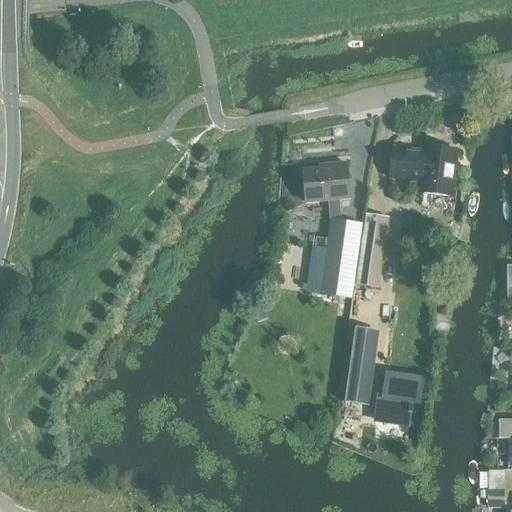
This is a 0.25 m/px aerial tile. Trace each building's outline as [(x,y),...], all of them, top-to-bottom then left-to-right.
[(462,118),(470,117),(468,109),(460,110),(462,118)] [(419,194),(453,199),(459,149),(423,144),(423,150),(393,146),(389,180),(420,184),(419,194)] [(303,163),(306,203),(328,202),(330,220),(338,220),(336,201),(350,200),(347,157),(325,158),(326,161),(303,163)] [(398,190),(397,200),(406,201),(408,191),(398,190)] [(388,219),(365,216),(355,286),(378,289),(388,219)] [(351,299),(361,225),(331,220),(320,294),(351,299)] [(349,329),(339,400),(364,403),(374,332),(349,329)] [(379,398),(376,421),(408,426),(410,413),(412,414),(413,408),(411,408),(411,404),(418,405),(422,381),(388,375),(384,399),(379,398)] [(511,438),(511,420),(498,420),(498,438),(508,439),(511,438)] [(488,471),(489,488),(511,487),(511,438),(508,439),(508,471),(488,471)] [(511,511),(511,487),(489,488),(489,490),(488,490),(488,509),(509,509),(508,511),(511,511)]
